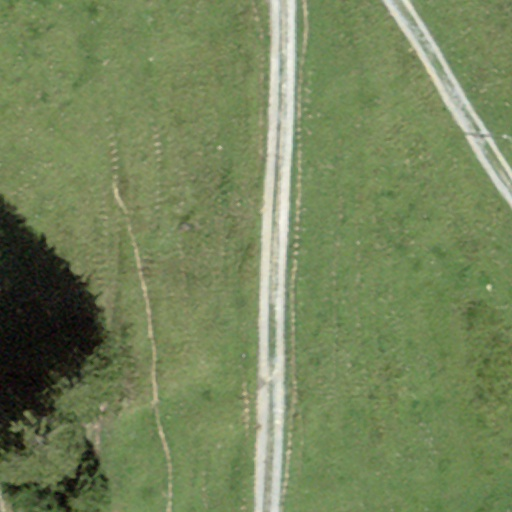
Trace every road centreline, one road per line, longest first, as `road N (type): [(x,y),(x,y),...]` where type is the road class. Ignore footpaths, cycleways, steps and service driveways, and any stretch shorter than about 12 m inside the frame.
road 1 (track): [(277,0),(283,60),(268,511)]
road 2 (track): [(397,0),(511,206)]
